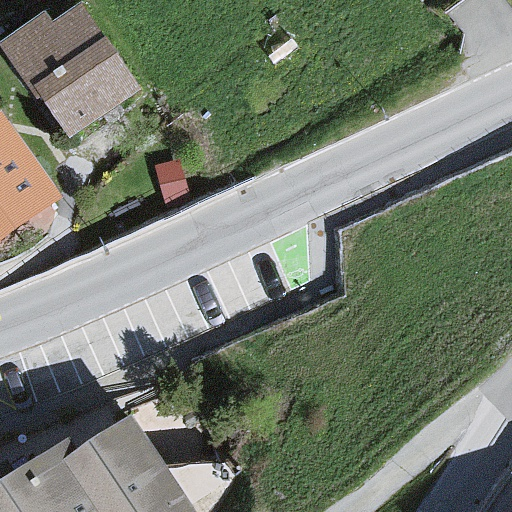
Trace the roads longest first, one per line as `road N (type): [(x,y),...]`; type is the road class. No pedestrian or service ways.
road 1 (tertiary): [(0,332),(511,96)]
road 2 (residential): [(511,412),(443,511)]
